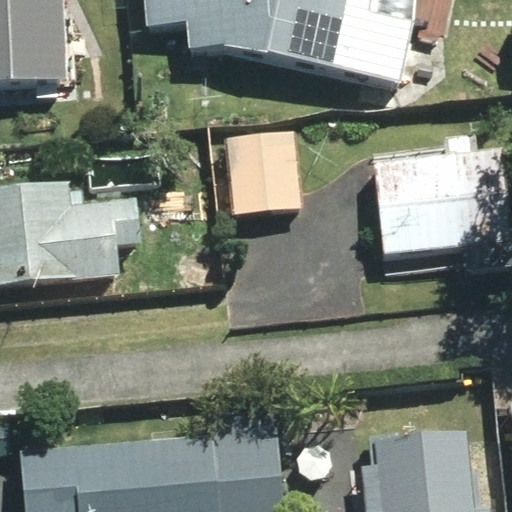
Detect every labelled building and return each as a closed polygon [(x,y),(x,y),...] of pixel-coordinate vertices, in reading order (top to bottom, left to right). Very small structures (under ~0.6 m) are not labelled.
[(0,0),(0,101),(64,99),(61,0),(0,0)] [(224,68),(400,102),(413,40),(368,30),(374,0),(140,0),(144,43),(185,40),(187,70),(224,68)] [(511,13),(510,0),(490,0),(491,15),(511,13)] [(225,152),(232,229),(301,223),(293,146),(225,152)] [(79,152),(55,154),(57,176),(81,175),(79,152)] [(382,272),(508,261),(500,169),(374,178),(382,272)] [(0,302),(118,292),(115,261),(139,259),(135,217),(68,223),(66,201),(0,207),(0,302)] [(279,511),(272,424),(208,428),(210,455),(19,468),(21,511),(279,511)] [(0,433),(0,467),(13,465),(7,432),(0,433)] [(471,511),(466,451),(373,461),(375,485),(360,487),(363,511),(471,511)]
